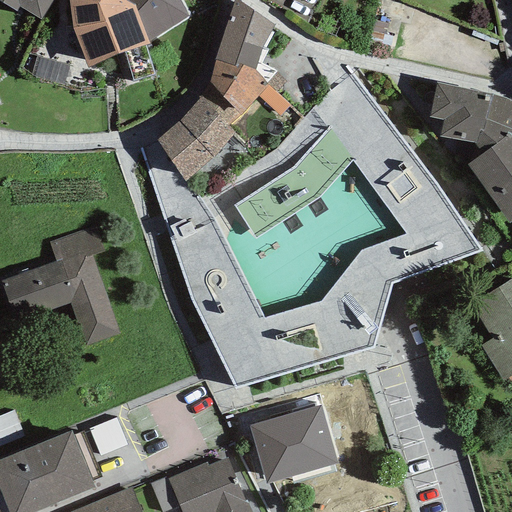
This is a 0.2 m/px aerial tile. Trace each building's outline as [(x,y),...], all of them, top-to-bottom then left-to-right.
[(41,20),(53,0),(0,0),(0,1),(17,11),(19,7),(41,20)] [(88,69),(150,43),(134,4),(126,0),(68,0),(73,30),(88,69)] [(179,0),(126,0),(134,4),(150,43),(189,17),(179,0)] [(273,25),(236,0),(234,0),(215,60),(255,70),(273,25)] [(255,70),(215,60),(209,82),(239,116),(240,117),(259,96),(268,86),(255,70)] [(157,141),(141,150),(190,301),(234,389),(375,349),(393,283),(483,251),(424,168),(353,73),(305,116),(269,156),(199,200),(184,181),(157,141)] [(229,125),(240,117),(239,116),(209,82),(197,97),(199,99),(179,120),(213,158),(235,133),(229,125)] [(511,102),(492,95),(436,82),(428,116),(443,119),(439,137),(474,142),(483,153),(511,132),(511,102)] [(291,106),(268,86),(259,96),(280,116),(291,106)] [(184,181),(213,158),(179,120),(157,141),(184,181)] [(511,132),(483,153),(466,164),(508,224),(511,221),(511,132)] [(49,243),(55,262),(61,260),(75,302),(71,303),(86,346),(120,335),(93,256),(107,251),(99,226),(49,243)] [(75,302),(61,260),(55,262),(0,280),(0,282),(14,323),(71,303),(75,302)] [(511,278),(470,304),(491,339),(481,345),(503,381),(511,375),(511,278)] [(321,405),(249,426),(266,483),(337,463),(321,405)] [(14,411),(0,416),(0,445),(24,435),(14,411)] [(116,418),(89,428),(100,456),(127,446),(116,418)] [(71,431),(0,459),(0,492),(8,511),(34,511),(94,488),(71,431)] [(206,462),(167,478),(179,506),(181,511),(251,511),(228,458),(208,466),(206,462)] [(161,511),(165,511),(179,506),(167,478),(166,476),(149,483),(161,511)] [(142,511),(132,487),(69,511),(142,511)]
